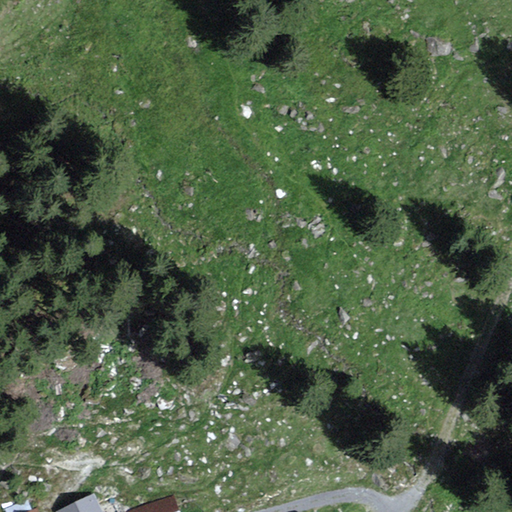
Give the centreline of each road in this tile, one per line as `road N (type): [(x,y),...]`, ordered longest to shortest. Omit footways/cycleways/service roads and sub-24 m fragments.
road 1 (track): [(511,277),(444,443),(402,511)]
road 2 (track): [(266,511),(347,493),(367,495),(388,511)]
